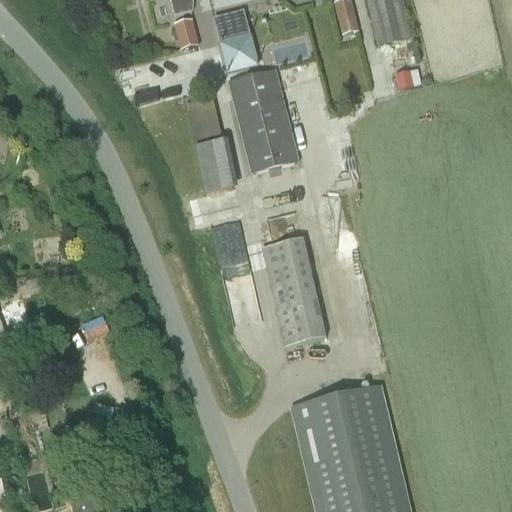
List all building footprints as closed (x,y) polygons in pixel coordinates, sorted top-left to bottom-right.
[(190,0),(169,0),(174,19),(192,15),(193,6),(190,0)] [(401,0),(365,0),(377,50),(412,41),(401,0)] [(349,3),(332,7),(339,39),(356,35),(349,3)] [(181,53),(198,49),(192,23),(175,27),(181,53)] [(227,76),(257,69),(249,39),(220,47),(227,76)] [(229,85),(251,177),(298,166),(275,73),(229,85)] [(409,74),(395,78),(399,93),(413,90),(409,74)] [(212,102),(186,108),(206,198),(236,191),(226,145),(221,146),(212,102)] [(338,172),(380,162),(368,113),(326,123),(338,172)] [(302,244),(263,253),(285,350),(324,341),(302,244)] [(343,305),(344,341),(370,340),(369,304),(343,305)] [(23,339),(20,330),(5,334),(8,343),(23,339)] [(411,511),(382,390),(291,411),(314,511),(411,511)]
